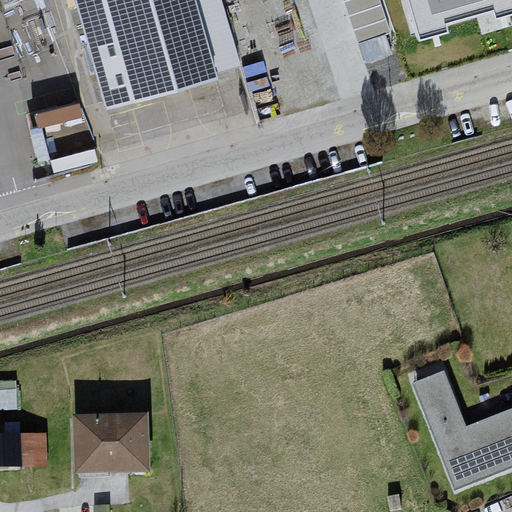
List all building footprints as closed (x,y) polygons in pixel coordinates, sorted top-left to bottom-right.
[(188,0),(74,0),(103,102),(209,73),(188,0)] [(511,0),(399,0),(413,47),(511,18),(511,0)] [(78,91),(34,100),(38,115),(81,106),(78,91)] [(444,373),(414,385),(457,496),(511,475),(511,415),(467,433),(444,373)] [(152,419),(76,422),(78,480),(154,476),(152,419)] [(45,437),(0,438),(0,471),(46,469),(45,437)] [(401,498),(390,499),(391,511),(398,511),(402,511),(401,498)]
